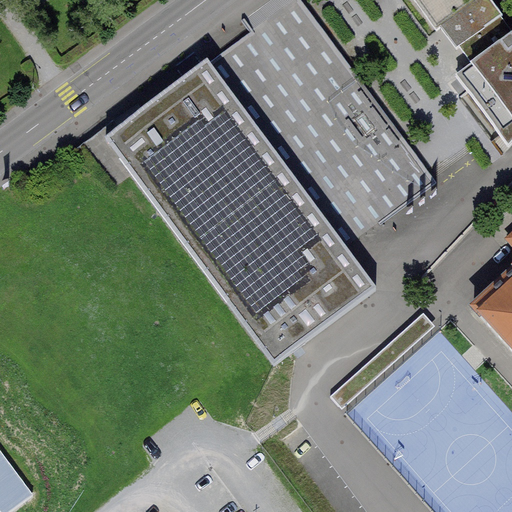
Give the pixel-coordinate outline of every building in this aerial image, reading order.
[(159,212),(273,370),(377,292),(346,253),(437,185),(298,0),(295,0),(144,112),(138,104),(73,157),(152,218),(159,212)] [(441,29),(457,50),(460,49),(480,34),(481,35),(502,20),(504,18),(491,0),(413,0),(437,32),(441,29)] [(474,67),(456,80),(510,148),(511,146),(511,33),(502,20),(481,35),(480,34),(460,49),(474,67)] [(511,238),(509,242),(511,245),(511,277),(475,311),(511,352),(511,238)] [(436,330),(424,317),(333,399),(345,412),(436,330)] [(0,511),(13,511),(34,497),(0,452),(0,511)]
